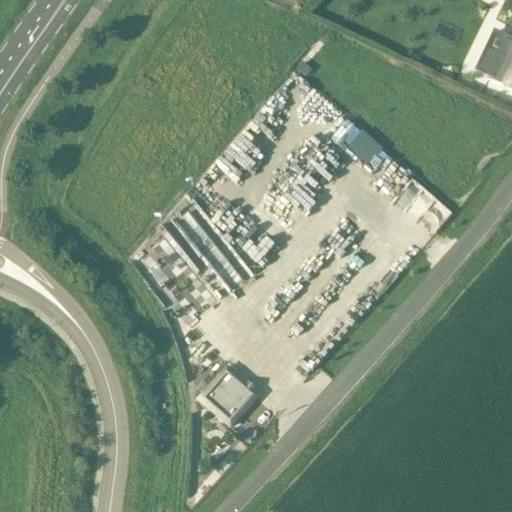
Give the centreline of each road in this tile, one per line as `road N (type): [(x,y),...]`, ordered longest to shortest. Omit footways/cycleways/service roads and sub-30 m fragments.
road 1 (unknown): [(315,420),(255,328),(261,300),(323,177),(339,165),(358,166),(460,252)]
road 2 (unclassified): [(228,511),(368,364),(511,189)]
road 3 (unclassified): [(107,511),(111,462),(92,357),(68,321),(0,270)]
